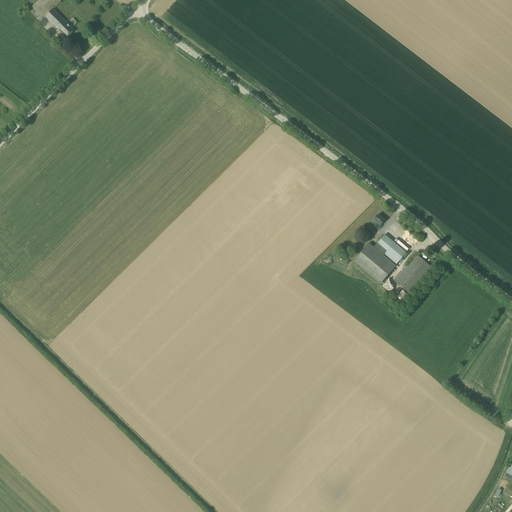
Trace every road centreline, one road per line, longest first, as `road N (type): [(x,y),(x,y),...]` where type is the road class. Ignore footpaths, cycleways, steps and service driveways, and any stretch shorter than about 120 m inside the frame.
road 1 (unclassified): [(511,299),(410,213),(135,10)]
road 2 (track): [(210,511),(0,307)]
road 3 (unclassified): [(0,144),(135,10)]
